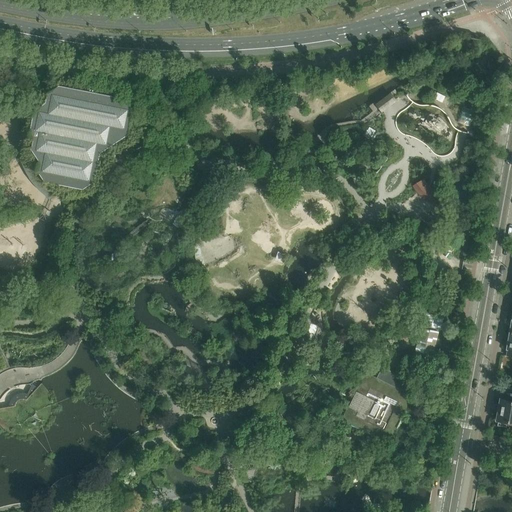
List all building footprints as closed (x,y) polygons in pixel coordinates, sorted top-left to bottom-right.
[(82,88),(60,84),(55,87),(51,89),(49,91),(48,93),(48,95),(47,98),(47,100),(35,108),(34,107),(29,130),(30,130),(30,131),(34,137),(33,141),(32,146),(39,157),(37,168),(45,180),(82,187),(94,180),(98,159),(100,158),(101,154),(108,156),(109,151),(107,147),(109,146),(111,145),(114,143),(129,134),(133,116),(134,110),(127,98),(82,88)] [(381,110),(383,113),(384,112),(398,101),(391,92),(376,104),(381,110)] [(475,111),(463,108),(462,110),(458,124),(460,125),(465,126),(469,127),(470,127),(475,111)] [(368,130),(367,130),(365,135),(374,140),(376,136),(376,135),(374,134),(375,132),(376,131),(370,127),(368,130)] [(324,131),(315,143),(319,147),(322,143),(325,145),(328,141),(326,139),(329,135),(324,131)] [(181,207),(190,192),(189,187),(180,183),(180,180),(177,178),(176,175),(172,174),(171,173),(167,171),(164,172),(161,171),(158,172),(156,173),(134,170),(130,173),(127,177),(127,181),(123,185),(122,187),(124,189),(125,188),(127,190),(127,192),(130,193),(134,201),(137,207),(139,216),(146,219),(148,219),(150,217),(151,219),(152,219),(154,221),(157,222),(159,221),(161,221),(163,219),(173,223),(184,209),(181,207)] [(432,199),(434,200),(436,201),(435,204),(442,206),(443,206),(444,197),(441,196),(439,196),(435,194),(433,193),(432,193),(433,192),(430,189),(428,187),(425,185),(424,184),(424,185),(422,182),(414,186),(418,193),(421,191),(422,192),(423,193),(424,194),(425,195),(427,196),(429,197),(431,198),(432,199)] [(206,189),(209,197),(216,194),(213,186),(206,189)] [(196,192),(188,206),(195,210),(197,211),(204,196),(196,192)] [(186,207),(184,209),(173,223),(179,229),(193,223),(186,207)] [(201,246),(194,247),(196,269),(204,268),(201,246)] [(275,262),(284,265),(287,256),(278,253),(275,262)] [(436,315),(425,312),(422,323),(440,328),(443,316),(436,315)] [(433,357),(439,332),(421,327),(415,352),(433,357)] [(309,342),(313,334),(308,332),(305,340),(309,342)] [(0,374),(5,372),(10,369),(2,350),(1,347),(0,344),(0,374)] [(132,365),(141,371),(151,369),(157,372),(159,368),(152,355),(148,351),(143,349),(133,354),(132,365)] [(403,415),(412,396),(401,391),(407,380),(399,376),(384,368),(382,367),(381,369),(376,378),(367,374),(365,373),(355,395),(350,405),(346,412),(344,415),(342,420),(364,431),(366,432),(369,434),(389,443),(397,427),(398,425),(399,423),(401,420),(403,415)] [(38,388),(33,384),(28,394),(27,393),(26,393),(25,393),(24,393),(23,393),(22,393),(21,393),(19,393),(18,393),(17,394),(16,395),(14,396),(13,397),(11,399),(10,401),(10,403),(9,405),(9,407),(16,406),(16,404),(16,403),(16,402),(17,401),(18,401),(19,400),(21,399),(22,399),(24,399),(25,399),(27,400),(38,388)] [(501,399),(501,401),(500,400),(500,401),(497,418),(498,418),(498,420),(499,420),(498,425),(506,427),(507,422),(511,422),(511,394),(503,393),(502,399),(501,399)] [(409,406),(405,414),(407,416),(408,417),(412,419),(413,419),(417,416),(417,415),(418,411),(419,410),(420,407),(420,402),(417,399),(414,397),(412,401),(412,400),(409,406)] [(395,435),(390,444),(391,449),(396,451),(400,450),(401,450),(405,446),(404,442),(406,438),(410,435),(408,430),(407,430),(404,428),(399,427),(395,435)] [(214,473),(214,467),(210,467),(205,466),(201,464),(198,463),(195,462),(192,467),(196,469),(203,472),(210,473),(214,473)] [(369,479),(372,480),(373,475),(376,476),(376,473),(376,471),(375,470),(364,467),(358,468),(353,472),(353,474),(354,476),(354,477),(369,479)] [(258,478),(255,468),(250,469),(246,470),(249,480),(258,478)]
